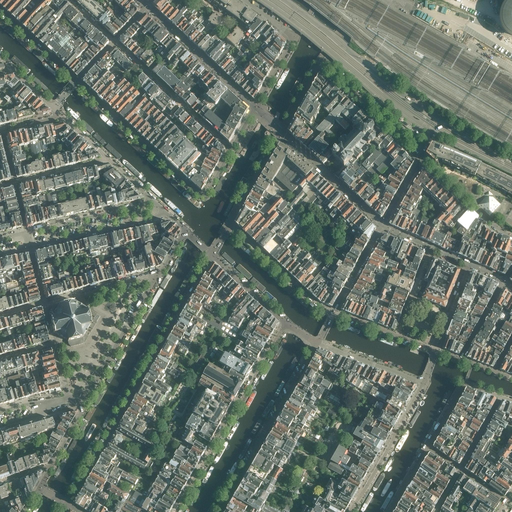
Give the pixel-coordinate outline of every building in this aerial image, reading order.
[(8,11),(17,0),(10,0),(3,7),(8,11)] [(12,15),(23,3),(19,0),(17,0),(8,11),(12,15)] [(16,19),(29,4),(33,0),(25,0),(23,3),(12,15),(16,19)] [(37,16),(43,11),(45,12),(54,3),(51,1),(50,0),(46,0),(23,25),(28,30),(39,18),(37,16)] [(36,37),(56,15),(51,10),(55,6),(60,0),(55,0),(56,0),(54,3),(45,12),(39,18),(28,30),(32,33),(36,37)] [(34,9),(39,3),(36,0),(33,0),(29,4),(34,9)] [(60,11),(67,4),(63,0),(60,0),(55,6),(60,11)] [(107,13),(93,0),(83,0),(79,4),(80,5),(81,5),(82,6),(82,7),(84,9),(84,8),(86,10),(85,10),(87,12),(88,12),(89,13),(91,15),(93,16),(92,17),(94,19),(95,18),(96,20),(98,22),(99,22),(106,15),(107,13)] [(124,8),(131,1),(130,0),(114,0),(112,3),(121,12),(125,8),(124,8)] [(168,5),(172,0),(157,0),(153,5),(161,12),(168,5)] [(209,6),(203,2),(201,0),(197,0),(201,4),(207,8),(210,8),(209,6)] [(219,9),(225,0),(206,0),(211,3),(212,0),(213,0),(217,2),(214,5),(219,9)] [(231,18),(239,6),(240,5),(233,0),(225,0),(219,9),(220,12),(223,12),(225,9),(229,12),(227,14),(227,15),(228,18),(231,18)] [(140,10),(139,8),(131,1),(124,8),(125,8),(121,12),(120,13),(121,14),(124,16),(127,14),(127,13),(132,18),(140,10)] [(29,14),(34,9),(29,4),(16,19),(21,23),(29,14)] [(64,16),(71,8),(71,7),(67,4),(60,11),(56,15),(36,37),(40,41),(55,25),(61,18),(64,16)] [(241,31),(252,13),(249,11),(249,10),(248,10),(247,9),(245,8),(245,7),(241,4),(240,5),(239,6),(231,18),(236,21),(237,19),(239,20),(240,19),(241,20),(242,21),(240,23),(240,27),(238,29),(241,31)] [(168,19),(175,11),(168,5),(161,12),(164,16),(168,19)] [(172,23),(181,13),(179,11),(182,8),(179,6),(176,10),(175,11),(168,19),(172,23)] [(117,16),(108,7),(106,9),(109,12),(109,13),(110,12),(112,14),(112,15),(115,18),(117,16)] [(72,23),(80,15),(71,8),(64,16),(72,23)] [(180,31),(187,23),(189,21),(193,16),(198,11),(194,8),(185,17),(176,27),(180,31)] [(176,27),(185,17),(183,14),(184,13),(184,14),(187,11),(185,9),(181,13),(172,23),(176,27)] [(115,18),(112,15),(112,14),(110,12),(109,13),(109,12),(107,13),(106,15),(108,18),(109,18),(111,19),(112,21),(113,20),(115,18)] [(250,39),(265,23),(264,23),(265,23),(261,19),(257,23),(256,22),(259,18),(257,16),(257,17),(252,13),(241,31),(250,39)] [(129,21),(124,16),(121,14),(120,15),(122,17),(121,18),(127,24),(129,21)] [(140,29),(150,19),(145,14),(135,25),(140,29)] [(221,24),(224,22),(216,14),(214,16),(213,15),(209,19),(210,20),(208,22),(210,23),(205,29),(207,31),(210,28),(213,31),(216,28),(217,29),(219,27),(220,27),(222,25),(221,24)] [(79,29),(86,22),(80,15),(72,23),(70,26),(77,32),(79,29)] [(102,25),(108,18),(106,15),(99,22),(102,25)] [(189,38),(201,25),(203,22),(206,19),(202,15),(199,18),(199,19),(198,20),(184,34),(185,34),(187,37),(189,38)] [(184,34),(198,20),(193,16),(189,21),(191,23),(189,25),(187,23),(180,31),(184,34)] [(127,24),(121,18),(119,17),(117,20),(124,26),(127,24)] [(0,23),(6,30),(9,27),(0,18),(0,23)] [(105,28),(111,22),(109,21),(111,19),(109,18),(108,18),(102,25),(105,28)] [(124,26),(117,20),(115,18),(113,20),(112,22),(121,30),(124,26)] [(147,30),(154,22),(150,19),(140,29),(137,32),(134,35),(137,37),(145,28),(147,30)] [(65,65),(85,44),(86,42),(85,40),(78,34),(78,33),(77,32),(70,26),(66,22),(59,29),(44,45),(48,49),(56,56),(61,60),(61,61),(65,65)] [(86,35),(93,28),(86,22),(79,29),(86,35)] [(121,30),(112,22),(110,24),(112,27),(118,33),(121,30)] [(146,38),(148,36),(150,34),(158,26),(154,22),(147,30),(143,34),(145,35),(144,36),(146,38)] [(249,49),(250,47),(261,35),(267,41),(256,53),(259,55),(262,52),(266,48),(269,45),(272,42),(273,40),(275,38),(278,35),(265,23),(250,39),(239,50),(241,52),(243,55),(249,49)] [(118,33),(112,27),(110,24),(106,28),(115,37),(118,33)] [(44,45),(59,29),(55,25),(40,41),(44,45)] [(192,42),(193,42),(205,29),(201,25),(189,38),(189,39),(192,42)] [(148,44),(154,38),(162,30),(158,26),(150,34),(153,36),(151,38),(148,36),(146,38),(144,40),(148,44)] [(6,31),(14,38),(17,35),(9,28),(6,31)] [(86,42),(87,41),(97,31),(96,31),(93,28),(86,35),(87,37),(85,39),(86,40),(85,40),(86,42)] [(241,31),(238,29),(237,28),(234,31),(235,32),(231,36),(230,35),(227,39),(230,42),(232,44),(235,47),(238,49),(239,50),(250,39),(241,31)] [(198,48),(198,47),(211,34),(207,31),(205,29),(193,42),(198,48)] [(162,49),(172,39),(169,36),(168,37),(167,36),(168,35),(162,30),(154,38),(155,39),(153,42),(158,46),(160,43),(161,44),(159,46),(162,49)] [(93,43),(101,35),(97,31),(87,41),(89,43),(91,41),(93,43)] [(209,58),(222,44),(219,41),(217,44),(214,41),(212,44),(211,43),(209,41),(216,34),(213,31),(211,34),(198,47),(202,51),(207,55),(209,58)] [(100,44),(105,39),(101,35),(93,43),(91,45),(93,47),(95,49),(100,44)] [(286,43),(281,38),(278,35),(275,38),(284,47),(286,43)] [(129,41),(124,37),(124,36),(124,37),(123,37),(123,38),(122,38),(119,41),(124,46),(129,41)] [(17,40),(30,52),(30,53),(31,53),(32,53),(32,52),(33,52),(33,51),(33,50),(32,50),(20,38),(20,37),(19,37),(18,37),(18,38),(17,38),(17,39),(17,40)] [(284,47),(275,38),(273,40),(276,42),(274,44),(282,51),(284,47)] [(104,48),(109,43),(105,39),(100,44),(104,48)] [(161,55),(175,41),(172,39),(162,49),(159,46),(153,52),(143,63),(146,66),(154,58),(152,56),(153,55),(153,56),(155,54),(159,58),(161,55)] [(127,49),(133,42),(130,40),(129,41),(124,46),(127,49)] [(166,59),(170,54),(168,52),(170,50),(172,52),(179,45),(175,41),(161,55),(166,59)] [(132,53),(138,47),(136,45),(137,43),(135,42),(128,49),(132,53)] [(228,49),(230,47),(232,44),(230,42),(225,47),(222,44),(209,58),(215,63),(228,49)] [(282,51),(274,44),(272,42),(269,45),(280,55),(282,51)] [(87,50),(88,48),(89,47),(85,44),(65,65),(69,68),(83,54),(84,53),(85,51),(87,50)] [(99,53),(104,48),(100,44),(95,49),(99,53)] [(0,49),(9,58),(12,56),(2,46),(1,46),(0,45),(0,49)] [(175,56),(182,48),(179,45),(172,52),(170,54),(166,59),(169,62),(172,59),(175,56)] [(280,55),(269,45),(266,48),(268,50),(277,59),(280,55)] [(99,53),(95,49),(93,47),(92,48),(90,47),(89,47),(88,48),(90,50),(97,56),(99,53)] [(113,58),(119,52),(114,47),(108,53),(113,58)] [(136,57),(141,51),(138,48),(133,54),(136,57)] [(177,58),(185,51),(182,48),(175,56),(172,59),(173,60),(174,59),(175,61),(177,58)] [(140,60),(145,54),(143,52),(145,50),(143,49),(141,51),(136,57),(140,60)] [(218,66),(226,57),(228,55),(226,54),(229,51),(228,49),(215,63),(218,66)] [(224,71),(231,63),(234,60),(241,52),(239,50),(238,49),(235,53),(236,55),(233,59),(231,60),(230,61),(228,60),(231,57),(230,56),(227,59),(226,57),(218,66),(221,68),(224,71)] [(272,69),(258,56),(257,57),(249,49),(243,55),(244,55),(241,58),(244,60),(246,57),(252,63),(251,65),(266,79),(272,69)] [(97,56),(90,50),(89,51),(87,50),(85,51),(94,59),(97,56)] [(277,59),(268,50),(264,55),(275,64),(277,59)] [(35,51),(32,54),(41,63),(44,60),(35,51)] [(94,59),(85,51),(84,53),(86,54),(85,56),(86,57),(88,59),(91,62),(94,59)] [(143,63),(153,52),(151,51),(150,52),(150,53),(148,52),(148,53),(147,52),(145,54),(140,60),(143,63)] [(180,61),(188,53),(185,51),(177,58),(175,61),(169,67),(172,70),(180,61)] [(135,67),(126,58),(124,57),(119,52),(113,58),(110,60),(114,64),(116,62),(119,65),(121,67),(128,73),(135,67)] [(226,73),(237,62),(241,58),(244,55),(243,55),(241,52),(234,60),(235,61),(232,64),(231,63),(224,71),(226,73)] [(275,64),(264,55),(262,52),(259,55),(259,56),(258,56),(272,69),(275,64)] [(197,62),(194,59),(191,56),(188,53),(180,61),(189,70),(197,62)] [(82,64),(80,63),(86,57),(85,56),(83,54),(69,68),(75,74),(83,65),(82,64)] [(26,74),(29,70),(14,56),(11,60),(26,74)] [(114,64),(110,60),(106,56),(102,60),(111,68),(114,64)] [(149,69),(155,62),(157,60),(154,58),(146,66),(149,69)] [(111,68),(102,60),(97,66),(103,72),(105,70),(107,72),(111,68)] [(42,63),(42,64),(43,64),(43,65),(44,67),(46,68),(62,84),(65,81),(49,65),(47,64),(45,63),(45,62),(43,62),(42,62),(42,63)] [(163,69),(159,66),(155,62),(149,69),(153,72),(157,76),(163,69)] [(192,73),(200,65),(197,62),(189,70),(181,79),(184,81),(192,73)] [(229,76),(239,66),(236,64),(237,63),(237,62),(226,73),(229,76)] [(86,68),(83,65),(75,74),(78,76),(82,72),(83,72),(86,68)] [(198,72),(202,67),(200,65),(192,73),(197,78),(200,75),(198,72)] [(266,79),(251,65),(242,73),(246,76),(247,78),(251,74),(263,85),(266,79)] [(103,72),(97,66),(94,69),(98,73),(100,75),(102,73),(104,75),(105,74),(103,72)] [(232,79),(241,68),(239,66),(229,76),(232,79)] [(178,81),(164,68),(163,69),(157,76),(174,92),(184,81),(181,79),(178,81)] [(235,82),(242,74),(241,72),(243,70),(241,68),(232,79),(235,82)] [(276,84),(276,86),(275,87),(275,89),(276,90),(277,90),(278,89),(280,88),(281,87),(289,71),(289,70),(289,69),(289,68),(288,68),(287,68),(286,68),(285,69),(276,84)] [(93,78),(98,73),(94,69),(89,74),(93,78)] [(112,108),(131,87),(123,80),(122,81),(117,77),(115,79),(107,72),(105,74),(104,75),(102,77),(91,89),(100,96),(113,82),(117,86),(104,100),(112,108)] [(91,89),(102,77),(98,73),(93,78),(87,85),(91,89)] [(190,90),(198,83),(198,80),(197,78),(192,73),(184,81),(174,92),(182,99),(190,90)] [(205,84),(212,76),(208,73),(203,78),(201,80),(205,84)] [(238,85),(244,79),(246,76),(242,73),(242,74),(235,82),(238,85)] [(87,85),(93,78),(89,74),(83,81),(87,85)] [(263,85),(251,74),(247,78),(249,79),(250,81),(253,84),(255,85),(253,87),(256,90),(258,92),(263,85)] [(327,81),(324,78),(320,74),(317,79),(323,85),(327,81)] [(3,91),(14,79),(10,75),(0,77),(0,93),(2,93),(3,91)] [(143,87),(149,80),(143,75),(138,80),(137,81),(141,85),(143,87)] [(208,89),(216,80),(212,76),(205,84),(203,85),(208,89)] [(299,78),(298,79),(290,94),(294,96),(302,81),(303,80),(303,78),(303,76),(302,76),(301,76),(300,77),(299,78)] [(34,78),(33,79),(34,80),(35,81),(36,83),(48,94),(51,91),(39,80),(37,79),(36,78),(35,78),(34,78)] [(241,87),(249,79),(247,78),(245,80),(244,79),(238,85),(241,87)] [(7,103),(22,86),(14,79),(3,91),(2,93),(0,93),(0,111),(1,111),(9,109),(10,109),(12,107),(7,103)] [(244,90),(250,84),(248,83),(250,81),(249,79),(241,87),(244,90)] [(323,85),(317,79),(315,84),(322,90),(325,87),(323,85)] [(125,120),(142,101),(144,98),(145,98),(148,94),(148,95),(156,86),(149,80),(143,87),(139,90),(142,93),(140,95),(138,97),(141,100),(139,102),(137,102),(132,107),(131,105),(120,116),(125,120)] [(210,112),(229,92),(216,80),(208,89),(201,97),(205,101),(209,105),(206,108),(209,110),(210,112)] [(104,100),(117,86),(113,82),(100,96),(104,100)] [(247,93),(253,87),(255,85),(253,84),(251,86),(250,84),(244,90),(247,93)] [(322,90),(315,84),(312,88),(319,94),(322,91),(322,90)] [(327,98),(335,89),(331,85),(327,89),(321,97),(322,99),(325,96),(327,98)] [(17,109),(20,105),(23,102),(31,94),(22,86),(7,103),(12,107),(10,109),(9,109),(9,111),(14,110),(14,109),(17,109)] [(150,101),(160,90),(156,86),(148,95),(148,94),(145,98),(149,102),(150,101)] [(131,105),(138,97),(140,95),(131,87),(112,108),(120,116),(131,105)] [(251,96),(256,90),(253,87),(247,93),(250,96),(251,96)] [(321,97),(319,94),(312,88),(310,91),(316,97),(317,96),(319,98),(318,99),(319,100),(321,97)] [(324,110),(340,93),(335,89),(327,98),(320,106),(321,107),(324,110)] [(155,105),(165,94),(160,90),(150,101),(155,105)] [(191,108),(196,102),(199,99),(190,90),(182,99),(191,108)] [(316,97),(310,91),(308,95),(316,103),(319,100),(318,99),(316,97)] [(229,143),(245,115),(248,110),(229,92),(210,112),(208,114),(203,119),(229,143)] [(325,132),(327,134),(333,138),(336,135),(330,129),(335,124),(334,123),(333,123),(345,110),(346,111),(342,115),(354,125),(352,127),(353,127),(355,125),(357,123),(360,123),(362,125),(366,121),(367,120),(368,120),(368,119),(369,119),(369,118),(368,118),(367,118),(366,118),(361,113),(356,109),(356,108),(352,105),(353,105),(352,104),(348,108),(347,108),(351,104),(351,103),(340,93),(324,110),(328,113),(331,115),(319,128),(316,130),(322,135),(325,132)] [(25,109),(35,98),(31,94),(23,102),(26,104),(23,107),(20,105),(17,109),(14,109),(14,110),(14,111),(15,113),(21,111),(23,109),(25,109)] [(163,112),(173,102),(165,94),(155,105),(163,112)] [(311,126),(316,131),(316,130),(319,128),(314,123),(319,114),(318,113),(321,107),(320,106),(316,103),(308,95),(297,115),(306,122),(309,124),(311,126)] [(81,96),(80,97),(81,98),(81,99),(82,100),(83,101),(95,113),(98,110),(86,98),(84,97),(83,96),(81,96)] [(129,124),(148,103),(149,103),(144,98),(142,101),(125,120),(129,124)] [(32,110),(39,102),(36,99),(28,108),(29,110),(31,108),(32,110)] [(205,109),(202,107),(204,105),(206,108),(209,105),(205,101),(202,104),(195,111),(199,115),(205,109)] [(38,110),(43,106),(39,102),(32,110),(34,111),(31,114),(33,117),(34,115),(38,110)] [(171,112),(177,106),(173,102),(163,112),(166,115),(170,112),(171,112)] [(195,111),(202,104),(200,102),(199,103),(200,103),(198,105),(196,102),(191,108),(195,111)] [(137,131),(157,111),(148,103),(129,124),(137,131)] [(174,117),(181,110),(178,107),(171,114),(170,114),(168,115),(172,119),(174,117)] [(66,109),(66,110),(66,111),(67,112),(68,113),(80,125),(83,121),(71,110),(69,109),(68,109),(68,108),(66,108),(66,109)] [(208,114),(207,112),(209,110),(206,108),(205,109),(199,115),(203,119),(208,114)] [(189,117),(181,110),(174,117),(182,125),(189,117)] [(33,117),(31,114),(30,112),(29,111),(18,114),(18,112),(15,113),(17,121),(20,120),(24,119),(33,117)] [(146,139),(165,118),(157,111),(137,131),(146,139)] [(100,116),(110,126),(113,123),(103,114),(100,116)] [(306,122),(297,115),(296,114),(295,116),(296,116),(295,119),(304,125),(306,122)] [(185,128),(192,120),(189,117),(182,125),(180,128),(182,131),(185,128)] [(154,147),(173,126),(165,118),(146,139),(154,147)] [(349,126),(339,118),(336,122),(345,130),(349,126)] [(298,141),(307,130),(303,128),(304,125),(295,119),(288,131),(292,135),(298,141)] [(206,133),(202,129),(192,120),(185,128),(191,133),(190,134),(194,137),(198,141),(198,142),(200,139),(206,133)] [(371,145),(374,143),(380,136),(377,133),(377,132),(377,131),(377,130),(376,129),(375,129),(374,128),(374,125),(373,125),(372,124),(372,123),(370,123),(369,123),(369,124),(368,122),(367,121),(367,120),(367,121),(366,121),(362,125),(360,123),(357,123),(355,125),(353,127),(353,128),(354,128),(353,129),(353,131),(354,131),(346,139),(347,138),(346,137),(344,137),(339,142),(341,144),(340,145),(341,145),(332,155),(336,159),(335,159),(341,164),(345,167),(354,158),(355,157),(357,160),(360,157),(361,155),(362,154),(362,153),(363,152),(364,153),(371,145)] [(84,122),(81,126),(91,135),(94,132),(84,122)] [(63,130),(63,128),(64,128),(65,128),(66,127),(63,123),(53,126),(54,130),(58,129),(60,134),(63,130)] [(158,151),(178,130),(180,128),(175,124),(173,126),(154,147),(158,151)] [(112,129),(124,140),(128,137),(116,125),(112,129)] [(55,138),(52,126),(42,128),(46,145),(54,143),(54,138),(55,138)] [(303,145),(316,131),(311,126),(309,128),(307,130),(298,141),(300,143),(303,145)] [(61,142),(63,139),(61,137),(62,135),(65,137),(71,131),(70,130),(66,127),(65,128),(63,130),(60,134),(58,129),(54,130),(57,137),(56,139),(57,146),(61,142)] [(46,145),(42,128),(37,129),(40,139),(40,140),(44,156),(49,155),(46,145)] [(167,159),(184,140),(186,138),(178,130),(158,151),(167,159)] [(308,150),(319,138),(322,135),(316,130),(316,131),(303,145),(308,150)] [(44,157),(44,156),(40,140),(37,141),(35,141),(32,131),(27,132),(30,143),(29,143),(33,159),(44,157)] [(66,144),(75,135),(71,131),(65,137),(63,139),(61,142),(63,143),(64,142),(66,144)] [(29,144),(26,132),(21,133),(24,146),(29,144)] [(329,148),(322,141),(326,136),(327,134),(325,132),(322,135),(319,138),(308,150),(318,159),(328,149),(329,148)] [(24,146),(21,133),(15,134),(17,140),(18,147),(24,146)] [(206,145),(212,138),(206,133),(200,139),(206,145)] [(379,148),(388,138),(383,133),(380,136),(374,143),(379,148)] [(72,147),(79,139),(76,136),(77,135),(76,134),(75,135),(66,144),(65,146),(69,149),(70,147),(69,146),(70,144),(72,147)] [(12,141),(11,135),(7,136),(7,137),(9,145),(17,143),(16,140),(12,141)] [(179,170),(196,152),(192,148),(198,141),(194,137),(188,144),(184,140),(167,159),(179,171),(179,170)] [(206,151),(210,147),(215,141),(212,138),(206,145),(202,149),(200,148),(196,152),(201,155),(198,160),(197,160),(193,164),(198,167),(201,168),(212,174),(215,169),(220,159),(206,151)] [(377,170),(388,158),(398,148),(393,143),(388,138),(379,148),(367,160),(365,162),(362,165),(363,166),(368,170),(373,175),(378,180),(380,177),(382,175),(377,170)] [(73,155),(74,153),(77,150),(84,143),(79,139),(72,147),(71,149),(73,151),(71,153),(73,155)] [(127,143),(140,156),(142,157),(143,157),(144,157),(144,156),(144,155),(144,154),(143,153),(130,140),(129,140),(128,140),(127,141),(127,142),(127,143)] [(213,149),(218,143),(215,141),(210,147),(213,149)] [(323,164),(332,155),(341,145),(340,145),(335,141),(332,144),(335,147),(331,151),(328,149),(318,159),(323,164)] [(79,156),(82,153),(88,146),(84,143),(77,150),(79,152),(77,154),(79,156)] [(225,150),(218,143),(213,149),(223,154),(225,150)] [(105,147),(118,160),(122,157),(108,144),(105,147)] [(299,186),(313,170),(312,170),(310,168),(311,168),(293,152),(291,154),(288,152),(290,150),(289,150),(286,149),(280,145),(268,166),(267,166),(266,169),(264,173),(263,173),(262,176),(256,187),(274,197),(277,194),(279,196),(281,194),(279,192),(281,190),(272,182),(274,177),(292,193),(299,185),(299,186)] [(453,153),(448,151),(432,145),(426,155),(435,163),(436,163),(437,160),(443,162),(450,164),(456,167),(461,169),(464,170),(469,173),(476,175),(482,179),(489,181),(494,171),(487,168),(481,165),(476,163),(471,160),(466,158),(460,156),(453,153)] [(83,155),(92,150),(88,146),(82,153),(83,155)] [(213,149),(210,147),(206,151),(220,159),(223,154),(213,149)] [(401,166),(404,163),(405,162),(409,158),(403,153),(398,148),(388,158),(377,170),(382,175),(386,171),(391,176),(392,175),(395,172),(397,170),(399,168),(401,166)] [(183,174),(193,164),(197,160),(201,155),(196,152),(179,170),(183,174)] [(75,164),(73,156),(70,156),(69,154),(67,153),(66,153),(67,155),(69,165),(75,164)] [(100,158),(99,157),(96,154),(83,157),(83,155),(82,153),(79,156),(80,162),(100,158)] [(54,169),(52,157),(51,155),(46,156),(49,170),(54,169)] [(60,167),(57,155),(52,157),(54,169),(60,167)] [(25,165),(24,159),(26,158),(26,156),(21,157),(21,156),(20,157),(12,158),(13,164),(19,162),(20,166),(22,166),(25,165)] [(49,170),(46,156),(43,157),(44,159),(41,160),(41,162),(43,171),(49,170)] [(147,159),(154,167),(155,167),(156,168),(157,168),(158,168),(158,167),(158,166),(157,165),(157,164),(149,157),(147,159)] [(233,158),(232,159),(225,171),(229,174),(236,162),(237,160),(237,159),(237,158),(236,158),(236,157),(235,157),(234,157),(233,158)] [(414,163),(412,161),(411,159),(409,157),(409,158),(405,162),(412,166),(414,163)] [(350,169),(355,163),(357,160),(354,158),(345,167),(344,168),(344,167),(335,176),(339,179),(349,168),(350,169)] [(144,177),(126,161),(126,160),(125,160),(124,160),(123,160),(122,160),(122,161),(122,162),(122,163),(123,163),(141,180),(141,181),(142,181),(143,182),(144,182),(145,181),(145,180),(145,179),(145,178),(144,178),(144,177)] [(43,171),(41,162),(38,163),(37,161),(35,162),(35,163),(29,165),(31,174),(43,171)] [(257,164),(253,162),(248,171),(252,173),(257,164)] [(359,180),(366,172),(368,170),(363,166),(360,169),(355,163),(350,169),(349,168),(339,179),(350,189),(359,180)] [(103,170),(110,167),(107,164),(96,167),(97,173),(98,173),(103,170)] [(188,178),(194,171),(191,169),(193,167),(195,169),(198,167),(193,164),(183,174),(187,178),(188,178)] [(7,165),(2,167),(1,167),(2,170),(4,181),(9,180),(10,178),(7,165)] [(99,178),(102,176),(113,169),(110,167),(103,170),(98,173),(99,178)] [(192,182),(197,175),(199,172),(201,168),(198,167),(195,169),(194,171),(188,178),(192,182)] [(212,174),(201,168),(199,172),(201,174),(208,180),(212,174)] [(408,173),(399,168),(397,170),(400,172),(399,174),(405,177),(408,173)] [(124,180),(123,179),(121,178),(120,176),(119,176),(118,174),(117,174),(116,173),(115,172),(114,171),(113,169),(102,176),(116,189),(118,187),(117,187),(124,180)] [(158,171),(170,182),(172,180),(161,169),(160,169),(159,169),(158,169),(158,170),(158,171)] [(425,193),(436,182),(422,169),(410,190),(420,195),(423,190),(425,193)] [(89,184),(88,183),(85,170),(80,171),(82,182),(83,186),(87,185),(89,184)] [(304,190),(318,174),(313,171),(313,170),(299,186),(304,190)] [(501,188),(507,178),(500,175),(494,171),(489,181),(489,182),(489,181),(495,185),(501,188)] [(405,177),(399,174),(395,172),(392,175),(395,176),(394,178),(402,182),(405,177)] [(250,176),(246,173),(237,188),(241,191),(250,176)] [(202,192),(208,180),(201,174),(200,176),(198,176),(197,175),(192,182),(202,192)] [(317,198),(329,185),(318,174),(304,190),(302,191),(308,196),(300,204),(302,207),(306,203),(310,206),(317,198)] [(66,186),(63,176),(58,177),(60,187),(61,191),(67,189),(66,186)] [(227,178),(223,176),(214,193),(218,196),(227,178)] [(402,182),(394,178),(391,176),(390,179),(387,177),(384,181),(380,177),(378,180),(383,185),(387,180),(399,187),(402,182)] [(60,187),(58,177),(52,178),(55,188),(55,189),(60,187)] [(360,199),(374,184),(376,182),(371,177),(365,183),(355,194),(360,199)] [(55,188),(52,178),(49,179),(48,180),(47,180),(46,180),(43,180),(45,190),(55,188)] [(507,178),(501,188),(507,192),(511,194),(511,180),(511,181),(507,178)] [(119,192),(123,187),(124,186),(127,183),(124,180),(117,187),(118,187),(119,189),(117,191),(114,191),(115,195),(118,195),(117,191),(119,192)] [(355,194),(365,183),(362,180),(361,182),(359,180),(350,189),(355,194)] [(399,187),(387,180),(383,185),(387,187),(388,184),(391,186),(389,188),(397,192),(399,187)] [(145,184),(146,184),(158,196),(159,196),(160,197),(161,197),(162,197),(162,196),(162,195),(162,194),(161,194),(161,193),(149,182),(148,181),(147,181),(146,181),(146,182),(145,183),(145,184)] [(175,181),(172,184),(181,193),(184,189),(175,181)] [(435,202),(445,191),(436,182),(425,193),(429,196),(430,195),(433,197),(431,199),(435,202)] [(365,203),(375,193),(373,192),(378,187),(374,184),(360,199),(365,203)] [(93,199),(92,193),(89,194),(87,185),(83,186),(86,197),(86,198),(86,199),(89,211),(94,210),(92,200),(93,199)] [(320,201),(332,188),(329,185),(317,198),(320,201)] [(389,188),(387,187),(383,185),(380,187),(383,190),(385,188),(387,189),(385,192),(386,192),(394,197),(397,192),(389,188)] [(129,202),(126,191),(123,187),(119,192),(121,192),(121,194),(123,203),(129,202)] [(274,197),(256,187),(253,192),(270,201),(272,199),(274,197)] [(382,197),(384,195),(386,192),(385,192),(383,190),(380,187),(375,193),(365,203),(371,208),(379,199),(382,197)] [(15,198),(12,188),(3,190),(5,200),(15,198)] [(143,198),(140,194),(133,188),(126,191),(129,202),(133,201),(143,198)] [(327,200),(335,191),(332,188),(320,201),(318,203),(321,206),(323,204),(325,203),(323,201),(326,199),(327,200)] [(106,207),(104,195),(101,196),(99,189),(96,189),(97,192),(98,198),(101,208),(106,207)] [(420,202),(423,197),(420,195),(410,190),(403,203),(414,209),(416,210),(415,210),(416,210),(419,205),(417,204),(419,201),(420,202)] [(56,192),(51,193),(50,193),(56,219),(63,217),(59,204),(58,199),(63,198),(61,191),(56,192)] [(183,195),(196,207),(197,208),(198,208),(199,208),(200,208),(201,208),(201,207),(201,206),(201,205),(200,204),(200,203),(199,203),(187,192),(186,192),(186,191),(185,191),(184,192),(183,192),(183,193),(183,194),(183,195)] [(331,202),(338,194),(335,191),(327,200),(325,203),(323,204),(325,205),(329,201),(330,203),(331,202)] [(445,211),(455,200),(445,191),(435,202),(439,205),(440,204),(442,206),(441,208),(445,211)] [(111,196),(111,193),(110,192),(103,193),(104,195),(106,207),(114,205),(111,196)] [(270,201),(253,192),(250,197),(266,206),(268,204),(270,201)] [(260,246),(293,210),(292,208),(304,195),(301,192),(288,206),(284,202),(283,203),(269,219),(266,222),(252,238),(260,246)] [(391,202),(394,197),(386,192),(384,195),(386,196),(384,198),(391,202)] [(50,193),(43,195),(49,221),(50,221),(51,220),(52,220),(54,219),(55,219),(56,219),(50,193)] [(327,213),(327,212),(342,197),(338,194),(331,202),(332,204),(325,211),(327,213)] [(43,195),(38,196),(37,197),(38,201),(39,201),(40,201),(41,205),(42,209),(40,210),(39,205),(37,206),(41,223),(49,221),(43,195)] [(233,197),(232,199),(222,215),(226,217),(236,201),(237,199),(237,197),(237,196),(237,195),(236,195),(235,195),(234,196),(233,197)] [(266,206),(250,197),(249,196),(248,198),(249,198),(247,203),(255,207),(257,208),(261,211),(266,206)] [(330,216),(345,200),(342,197),(327,212),(329,214),(327,215),(326,214),(322,218),(325,221),(330,216)] [(391,202),(384,198),(382,197),(379,199),(382,202),(383,203),(389,206),(391,202)] [(490,216),(500,204),(493,197),(485,197),(478,205),(490,216)] [(17,205),(15,198),(5,200),(6,203),(6,202),(7,207),(17,205)] [(89,211),(86,199),(86,198),(73,201),(76,214),(89,211)] [(269,219),(283,203),(279,199),(272,207),(265,215),(269,219)] [(374,212),(382,202),(379,199),(371,208),(374,212)] [(343,215),(351,206),(348,203),(345,200),(330,216),(333,219),(337,215),(335,213),(338,210),(343,215)] [(440,224),(459,204),(455,200),(445,211),(447,213),(444,216),(442,214),(436,221),(439,224),(440,224)] [(41,205),(40,201),(39,201),(39,204),(38,204),(37,201),(35,202),(23,205),(24,209),(29,208),(33,207),(37,206),(39,205),(41,205)] [(76,214),(73,201),(59,204),(63,217),(76,214)] [(378,215),(383,207),(381,206),(383,203),(382,202),(374,212),(378,215)] [(261,211),(257,208),(255,212),(253,211),(255,207),(247,203),(244,208),(252,213),(257,216),(260,212),(264,216),(265,215),(272,207),(268,204),(266,206),(261,211)] [(414,209),(403,203),(400,208),(404,210),(408,212),(413,215),(415,210),(416,210),(414,209)] [(447,226),(463,208),(459,204),(440,224),(444,226),(446,225),(447,226)] [(12,229),(10,221),(7,222),(6,218),(5,218),(1,205),(0,205),(0,223),(0,225),(0,232),(2,232),(6,231),(9,230),(8,230),(12,229)] [(18,212),(17,208),(17,205),(7,207),(9,218),(19,215),(18,212)] [(41,223),(37,206),(33,207),(34,212),(35,212),(36,216),(34,217),(33,214),(33,213),(30,214),(30,215),(33,225),(37,224),(41,223)] [(343,222),(355,210),(351,206),(343,215),(335,223),(337,226),(342,221),(343,222)] [(382,217),(387,210),(383,207),(378,215),(381,218),(382,217)] [(239,227),(252,213),(244,208),(235,223),(239,227)] [(400,217),(404,210),(400,208),(396,215),(400,217)] [(463,208),(447,226),(446,227),(449,229),(457,233),(472,216),(470,214),(468,212),(463,208)] [(282,230),(297,213),(293,210),(260,246),(264,250),(277,236),(276,235),(276,234),(276,233),(276,232),(277,232),(277,231),(278,231),(278,230),(279,230),(280,230),(281,230),(282,230)] [(348,223),(358,212),(355,210),(343,222),(345,223),(346,222),(348,223)] [(400,229),(405,219),(402,218),(405,213),(407,214),(408,212),(404,210),(400,217),(401,217),(395,227),(400,229)] [(410,233),(418,215),(420,212),(416,210),(415,210),(413,215),(416,216),(415,218),(414,218),(412,223),(409,221),(405,231),(410,233)] [(247,234),(262,218),(264,216),(260,212),(257,216),(252,221),(253,222),(251,224),(250,223),(243,230),(247,234)] [(350,226),(361,215),(358,212),(348,223),(346,225),(347,225),(348,225),(350,226)] [(405,231),(409,221),(407,220),(409,217),(411,218),(413,215),(408,212),(407,214),(405,219),(400,229),(405,231)] [(251,224),(253,222),(252,221),(257,216),(252,213),(239,227),(243,230),(250,223),(251,224)] [(285,243),(287,241),(302,224),(296,218),(299,215),(297,213),(282,230),(277,236),(279,237),(280,239),(275,244),(267,253),(269,254),(281,240),(285,243)] [(395,227),(401,217),(400,217),(396,215),(395,214),(390,222),(391,222),(391,224),(391,225),(395,227)] [(22,226),(19,216),(19,215),(9,218),(10,221),(12,229),(21,227),(22,226)] [(355,227),(364,217),(361,215),(350,226),(351,228),(354,225),(355,227)] [(415,236),(423,218),(424,218),(418,215),(410,233),(415,236)] [(464,237),(476,220),(472,216),(457,233),(463,237),(464,237)] [(361,237),(363,235),(372,225),(368,221),(364,217),(355,227),(349,233),(355,238),(358,240),(361,237)] [(252,238),(266,222),(262,218),(247,234),(252,238)] [(420,238),(427,224),(428,221),(423,218),(415,236),(420,238)] [(431,243),(439,224),(436,221),(435,220),(432,226),(426,241),(431,243)] [(471,241),(480,224),(476,220),(464,237),(469,240),(471,241)] [(166,232),(172,225),(168,221),(160,223),(161,230),(163,229),(166,232)] [(426,241),(432,226),(427,224),(420,238),(426,241)] [(441,248),(448,233),(449,229),(446,227),(444,226),(440,224),(439,224),(431,243),(441,248)] [(475,243),(483,227),(480,224),(471,241),(475,243)] [(170,234),(176,228),(172,225),(166,232),(160,237),(163,239),(167,234),(169,236),(170,234)] [(369,240),(376,228),(372,225),(363,235),(364,236),(369,240)] [(153,241),(149,226),(138,229),(142,244),(153,241)] [(482,240),(487,230),(483,226),(483,227),(475,243),(480,245),(482,240)] [(176,238),(179,231),(176,228),(170,234),(176,238)] [(142,247),(142,244),(138,229),(132,230),(135,241),(137,249),(138,248),(142,247)] [(135,241),(132,230),(126,231),(129,247),(132,246),(131,242),(135,241)] [(485,248),(487,245),(491,234),(487,230),(482,240),(485,242),(483,247),(485,248)] [(445,249),(448,243),(446,242),(448,237),(450,238),(452,234),(448,233),(441,248),(445,249)] [(118,244),(116,234),(110,235),(113,248),(119,247),(118,244)] [(490,251),(491,249),(496,237),(491,234),(487,245),(489,246),(487,250),(490,251)] [(113,250),(113,248),(110,235),(104,236),(107,248),(107,249),(111,248),(111,250),(113,250)] [(387,244),(390,237),(386,235),(384,236),(381,241),(387,244)] [(107,248),(104,236),(96,238),(99,250),(101,250),(102,255),(106,254),(104,249),(107,248)] [(267,253),(275,244),(274,243),(279,237),(277,236),(264,250),(267,252),(267,253)] [(364,249),(355,244),(349,240),(350,239),(346,236),(335,248),(338,251),(344,245),(344,246),(345,245),(353,249),(361,254),(364,249)] [(369,240),(364,236),(362,238),(361,237),(358,240),(367,244),(369,240)] [(452,252),(457,242),(458,237),(457,238),(454,236),(452,240),(450,239),(450,238),(448,237),(446,242),(448,243),(445,249),(452,252)] [(235,242),(250,257),(251,257),(252,257),(253,256),(253,255),(253,254),(253,253),(239,239),(238,239),(237,238),(236,238),(235,237),(234,237),(234,238),(234,239),(234,240),(234,241),(235,241),(235,242)] [(290,252),(294,248),(295,249),(303,240),(299,237),(292,245),(288,250),(286,252),(277,262),(280,265),(291,254),(290,252)] [(390,249),(395,239),(390,237),(387,244),(385,248),(383,252),(386,254),(388,254),(389,253),(389,252),(386,250),(388,248),(390,249)] [(466,247),(463,246),(465,243),(468,244),(469,240),(464,237),(463,237),(461,241),(462,241),(461,244),(460,243),(456,254),(462,257),(466,247)] [(495,255),(502,240),(496,237),(491,249),(493,251),(492,254),(494,255),(495,255)] [(99,250),(96,238),(87,240),(90,249),(90,252),(92,258),(100,256),(99,250)] [(367,244),(358,240),(355,238),(354,239),(357,241),(355,244),(364,249),(367,244)] [(502,253),(507,242),(504,240),(504,239),(502,238),(502,240),(495,255),(498,257),(500,258),(501,255),(502,253)] [(172,244),(165,240),(163,239),(161,241),(157,239),(156,240),(155,241),(169,249),(172,244)] [(394,254),(399,241),(395,239),(390,249),(389,252),(389,253),(393,255),(394,254)] [(272,257),(285,243),(281,240),(269,254),(272,257)] [(467,259),(475,243),(471,241),(469,240),(468,244),(466,247),(462,257),(467,259)] [(85,250),(82,241),(77,243),(80,255),(86,254),(85,253),(85,250)] [(169,249),(155,241),(153,242),(149,244),(153,247),(154,247),(155,244),(158,246),(157,249),(167,254),(169,249)] [(286,252),(283,249),(285,247),(288,250),(292,245),(287,241),(285,243),(272,257),(277,262),(286,252)] [(397,260),(404,244),(399,241),(394,254),(397,255),(395,259),(397,260)] [(456,254),(460,243),(457,242),(452,252),(456,254)] [(505,260),(507,256),(508,252),(510,248),(511,243),(507,242),(502,253),(505,254),(504,256),(501,255),(500,258),(502,259),(504,260),(505,260)] [(478,249),(480,245),(475,243),(467,259),(473,261),(478,249)] [(167,254),(157,249),(156,248),(154,251),(152,250),(153,247),(149,244),(148,245),(150,252),(151,252),(154,254),(164,259),(167,254)] [(402,262),(409,246),(404,244),(397,260),(402,262)] [(154,268),(150,252),(148,245),(143,246),(143,247),(149,269),(154,268)] [(63,255),(61,246),(56,247),(51,248),(54,260),(64,258),(63,255)] [(406,267),(408,262),(414,248),(409,246),(402,262),(401,265),(406,267)] [(143,247),(142,247),(138,248),(144,270),(149,269),(143,247)] [(174,273),(174,272),(187,250),(187,249),(187,248),(186,247),(185,247),(184,248),(183,248),(171,271),(171,272),(171,273),(172,273),(173,273),(174,273)] [(323,269),(319,266),(321,263),(319,261),(322,257),(320,256),(325,251),(321,247),(312,257),(307,253),(289,273),(305,288),(317,276),(315,274),(317,273),(318,274),(323,269)] [(478,264),(485,248),(483,247),(481,251),(478,249),(473,261),(478,264)] [(54,260),(51,248),(46,250),(49,262),(55,261),(54,260)] [(138,248),(137,249),(130,251),(136,273),(144,270),(138,248)] [(285,269),(293,261),(291,259),(293,257),(295,259),(302,251),(298,248),(281,266),(285,269)] [(413,264),(416,259),(419,250),(414,248),(408,262),(413,264)] [(483,266),(489,253),(490,251),(487,250),(485,248),(478,264),(483,266)] [(289,273),(307,253),(308,253),(304,249),(302,251),(295,259),(293,261),(285,269),(289,273)] [(361,254),(353,249),(351,252),(347,249),(346,251),(349,254),(359,259),(361,254)] [(49,262),(46,250),(40,251),(43,264),(49,262)] [(386,254),(383,252),(376,250),(373,255),(388,260),(389,257),(385,256),(386,254)] [(421,261),(424,253),(423,252),(419,250),(416,259),(421,261)] [(43,264),(40,251),(35,252),(35,254),(38,265),(43,264)] [(136,273),(130,251),(124,252),(126,258),(128,257),(130,261),(127,262),(127,263),(128,264),(130,274),(132,274),(136,273)] [(105,282),(102,272),(101,270),(100,265),(98,260),(101,259),(100,256),(92,258),(90,252),(85,253),(86,254),(88,263),(89,262),(90,266),(91,268),(93,268),(95,267),(97,271),(100,283),(105,282)] [(220,255),(229,263),(230,264),(231,265),(232,265),(233,265),(234,264),(234,263),(233,263),(233,262),(232,261),(222,252),(220,255)] [(359,259),(349,254),(348,256),(344,254),(344,255),(339,252),(337,254),(347,259),(356,264),(359,259)] [(488,268),(492,258),(494,255),(492,254),(489,253),(483,266),(488,268)] [(160,266),(164,259),(154,254),(153,255),(154,257),(153,258),(155,267),(160,266)] [(24,264),(22,255),(17,257),(18,264),(21,263),(22,268),(25,267),(24,264)] [(384,264),(385,262),(389,263),(388,266),(393,268),(396,270),(399,264),(388,260),(373,255),(371,260),(385,265),(385,264),(384,264)] [(492,269),(498,257),(495,255),(493,259),(492,258),(488,268),(492,269)] [(252,260),(264,271),(268,267),(256,256),(252,260)] [(20,272),(19,269),(18,264),(17,257),(11,258),(14,269),(17,269),(17,272),(19,272),(19,273),(20,272)] [(120,266),(119,261),(118,257),(114,258),(116,262),(117,266),(115,267),(118,278),(123,276),(120,268),(120,266)] [(496,271),(500,262),(502,259),(500,258),(498,257),(492,269),(496,271)] [(18,288),(17,283),(16,278),(15,274),(14,269),(11,258),(0,260),(0,261),(7,291),(7,292),(10,291),(18,288)] [(448,301),(450,295),(452,292),(453,288),(453,287),(454,286),(454,285),(455,285),(454,285),(457,278),(461,270),(460,270),(457,269),(456,268),(439,260),(438,260),(434,259),(434,258),(424,281),(429,283),(425,291),(425,292),(448,301)] [(353,269),(356,264),(347,259),(344,264),(353,269)] [(118,278),(115,267),(113,260),(111,260),(112,264),(109,265),(113,279),(118,278)] [(385,265),(371,260),(368,265),(379,269),(380,267),(386,269),(387,266),(385,265)] [(501,273),(504,264),(506,260),(505,260),(504,260),(503,263),(500,262),(496,271),(501,273)] [(56,266),(55,261),(49,262),(43,264),(38,265),(39,270),(56,266)] [(108,280),(106,271),(105,268),(104,264),(103,261),(102,261),(102,265),(100,265),(101,270),(103,269),(104,271),(102,272),(105,282),(108,280)] [(113,279),(109,265),(108,261),(106,261),(107,263),(104,264),(105,268),(108,268),(108,270),(106,271),(108,280),(113,279)] [(353,269),(344,264),(339,262),(336,266),(350,274),(353,269)] [(419,266),(413,264),(408,262),(406,267),(417,271),(419,266)] [(212,276),(218,267),(213,263),(209,269),(208,269),(206,272),(207,273),(212,276)] [(336,266),(334,265),(329,263),(326,266),(326,267),(348,279),(350,274),(336,266)] [(249,280),(253,276),(239,264),(236,268),(249,280)] [(505,275),(510,267),(504,264),(501,273),(505,275)] [(378,273),(379,269),(368,265),(365,270),(379,275),(379,274),(378,273)] [(406,267),(401,265),(400,265),(398,270),(401,272),(402,270),(406,271),(405,273),(415,277),(417,271),(406,267)] [(58,278),(57,273),(57,272),(56,266),(39,270),(42,282),(53,279),(58,278)] [(95,284),(91,268),(90,266),(88,267),(87,266),(86,266),(87,267),(84,268),(86,273),(87,275),(90,286),(95,284)] [(197,268),(193,266),(187,277),(187,278),(187,279),(188,279),(189,279),(190,279),(191,279),(197,268)] [(218,281),(225,274),(218,267),(212,276),(209,279),(213,281),(214,279),(212,277),(212,276),(218,281)] [(95,284),(100,283),(97,271),(94,272),(93,268),(91,268),(95,284)] [(347,280),(336,274),(335,275),(331,273),(332,271),(325,268),(322,272),(326,274),(329,276),(345,284),(347,280)] [(413,282),(415,277),(405,273),(401,272),(398,270),(396,270),(393,268),(392,271),(396,273),(397,272),(396,276),(400,277),(401,274),(404,275),(402,278),(413,282)] [(74,290),(71,280),(68,269),(62,270),(62,271),(68,292),(74,290)] [(34,278),(32,270),(20,273),(21,277),(16,278),(17,283),(34,278)] [(90,286),(87,275),(84,276),(83,270),(80,271),(81,275),(84,287),(90,286)] [(270,270),(269,270),(269,271),(269,272),(270,273),(271,274),(280,283),(282,280),(273,272),(272,271),(271,270),(270,270)] [(68,292),(62,271),(57,273),(58,278),(59,281),(62,281),(63,284),(60,285),(61,286),(63,294),(68,292)] [(373,279),(375,275),(364,271),(362,275),(373,279)] [(310,292),(317,285),(314,283),(319,278),(321,279),(322,278),(326,274),(322,272),(306,289),(310,292)] [(160,287),(164,289),(172,276),(167,273),(160,287)] [(472,287),(477,275),(472,273),(471,273),(470,278),(468,277),(467,280),(469,281),(467,285),(472,287)] [(222,285),(229,277),(225,274),(218,281),(217,283),(219,285),(220,283),(222,285)] [(367,284),(367,283),(371,284),(373,279),(362,275),(359,280),(356,285),(364,288),(365,288),(374,291),(375,288),(369,285),(367,284)] [(409,293),(413,282),(402,278),(400,277),(396,276),(395,275),(393,280),(390,279),(388,285),(392,287),(397,289),(409,293)] [(483,290),(487,280),(482,277),(477,275),(472,287),(477,289),(478,288),(483,290)] [(213,281),(209,279),(205,276),(202,281),(210,286),(212,284),(214,285),(212,287),(217,290),(221,286),(219,285),(217,283),(213,281)] [(345,284),(329,276),(328,279),(334,282),(332,284),(333,284),(342,289),(345,284)] [(231,292),(237,285),(229,277),(222,285),(221,286),(217,290),(219,292),(223,288),(225,290),(223,292),(227,295),(230,291),(231,292)] [(35,284),(34,278),(17,283),(18,288),(20,288),(22,287),(21,284),(25,283),(26,286),(35,284)] [(250,282),(261,291),(263,288),(253,278),(250,282)] [(320,287),(318,286),(321,283),(323,284),(326,280),(322,278),(321,279),(317,285),(310,292),(313,296),(320,287)] [(190,282),(185,280),(176,296),(180,299),(190,282)] [(290,294),(293,290),(283,280),(279,284),(290,294)] [(323,290),(322,289),(324,285),(326,287),(329,282),(326,280),(323,284),(320,287),(313,296),(317,299),(323,290)] [(496,290),(498,286),(498,285),(498,284),(487,280),(483,290),(482,292),(492,296),(496,290)] [(217,290),(212,287),(210,286),(202,281),(201,281),(201,282),(202,282),(199,286),(208,291),(209,288),(213,290),(211,293),(214,294),(217,290)] [(323,290),(317,299),(321,303),(327,294),(328,291),(330,289),(333,284),(332,284),(329,282),(326,287),(323,290)] [(63,294),(61,286),(56,288),(55,284),(48,286),(51,297),(63,294)] [(342,289),(333,284),(330,289),(334,291),(339,294),(342,289)] [(407,298),(409,293),(397,289),(396,292),(391,290),(392,287),(388,285),(385,284),(383,289),(407,298)] [(228,303),(241,288),(237,285),(231,292),(230,293),(232,295),(230,298),(228,296),(224,300),(228,303)] [(363,290),(364,288),(356,285),(354,290),(361,293),(364,294),(365,291),(363,290)] [(477,289),(472,287),(467,285),(465,290),(476,294),(477,289)] [(51,297),(48,286),(43,287),(46,299),(51,297)] [(211,293),(208,291),(199,286),(197,291),(212,300),(211,300),(221,305),(218,310),(220,311),(222,312),(224,308),(225,309),(229,303),(228,303),(224,300),(219,297),(214,294),(211,293)] [(24,305),(22,296),(22,295),(18,296),(17,292),(19,292),(20,292),(21,292),(20,288),(18,288),(10,291),(10,294),(13,294),(14,297),(12,298),(14,308),(24,305)] [(150,306),(153,308),(163,291),(160,289),(150,306)] [(240,302),(247,294),(242,289),(235,297),(240,302)] [(327,305),(332,295),(334,291),(330,289),(328,291),(331,293),(329,295),(327,294),(321,303),(327,305)] [(405,304),(407,298),(383,289),(381,294),(385,296),(386,292),(394,295),(393,299),(405,304)] [(504,300),(508,293),(504,289),(500,296),(499,295),(499,297),(504,300)] [(365,295),(363,295),(353,290),(350,295),(359,298),(362,300),(363,300),(365,295)] [(479,295),(476,294),(465,290),(463,295),(473,299),(474,295),(475,295),(475,296),(478,297),(477,300),(478,298),(479,295)] [(212,300),(197,291),(194,296),(203,301),(205,298),(207,300),(206,303),(209,305),(211,300),(212,300)] [(264,293),(264,294),(274,303),(275,303),(277,301),(277,300),(267,291),(266,291),(264,293)] [(292,295),(304,306),(305,307),(306,307),(307,308),(308,308),(308,307),(309,307),(309,306),(308,305),(308,304),(306,303),(295,292),(292,295)] [(448,301),(425,292),(422,298),(444,308),(445,308),(446,306),(447,303),(448,301)] [(506,308),(511,297),(508,293),(504,300),(499,297),(496,304),(502,307),(503,306),(506,308)] [(242,317),(255,302),(247,294),(240,302),(232,311),(235,313),(231,319),(229,318),(228,322),(229,322),(229,323),(239,328),(244,318),(242,317)] [(379,300),(383,301),(391,305),(403,309),(405,304),(393,299),(385,296),(381,294),(379,298),(379,300)] [(332,307),(337,298),(332,295),(327,305),(332,307)] [(366,307),(364,306),(359,317),(363,319),(370,303),(370,302),(371,297),(365,295),(363,300),(366,301),(368,302),(366,307)] [(471,302),(473,299),(463,295),(461,300),(473,305),(474,302),(472,302),(472,303),(471,302)] [(0,311),(9,309),(6,300),(5,296),(0,297),(0,311)] [(210,311),(213,307),(209,305),(206,303),(205,303),(204,305),(201,303),(203,301),(194,296),(191,300),(210,311)] [(372,309),(369,308),(370,305),(373,306),(374,304),(376,305),(379,300),(379,298),(377,297),(377,299),(372,297),(371,297),(370,302),(370,303),(363,319),(368,320),(372,309)] [(14,308),(12,298),(6,300),(9,309),(14,308)] [(355,316),(359,307),(357,306),(358,303),(361,304),(362,300),(359,298),(357,302),(350,314),(355,316)] [(487,306),(488,303),(478,298),(477,300),(474,305),(485,309),(487,306)] [(168,310),(173,313),(179,301),(174,299),(168,310)] [(239,328),(229,323),(225,321),(225,320),(210,311),(191,300),(188,307),(185,311),(209,324),(238,341),(246,346),(249,341),(263,349),(266,344),(245,332),(239,328)] [(350,314),(357,302),(352,300),(350,304),(346,312),(350,314)] [(359,317),(364,306),(366,301),(363,300),(362,300),(361,304),(359,307),(355,316),(359,317)] [(384,326),(390,310),(389,310),(389,309),(388,309),(387,307),(381,305),(383,301),(379,300),(376,305),(380,306),(385,308),(383,313),(382,315),(378,324),(384,326)] [(473,305),(461,300),(459,305),(468,309),(469,307),(472,308),(473,307),(474,305),(473,305)] [(79,326),(90,324),(87,309),(76,312),(73,301),(59,304),(62,315),(50,318),(54,333),(65,330),(69,345),(71,347),(84,344),(82,338),(79,326)] [(90,324),(91,322),(93,320),(96,314),(91,312),(92,311),(92,310),(86,306),(85,306),(84,307),(73,301),(76,312),(87,309),(90,324)] [(260,306),(255,302),(242,317),(244,318),(247,320),(253,313),(260,306)] [(346,313),(346,312),(350,304),(346,302),(344,307),(343,306),(340,311),(346,313)] [(278,305),(278,306),(279,307),(279,308),(280,308),(290,318),(291,318),(292,318),(293,317),(294,316),(294,315),(293,315),(293,314),(283,305),(283,304),(282,304),(281,304),(280,303),(279,303),(278,304),(278,305)] [(62,315),(59,304),(54,305),(49,313),(50,318),(62,315)] [(373,322),(377,313),(374,312),(375,309),(378,311),(380,306),(376,305),(374,304),(373,306),(372,309),(368,320),(373,322)] [(506,309),(502,307),(496,304),(493,308),(501,312),(500,313),(503,314),(504,312),(506,309)] [(401,314),(403,309),(391,305),(389,309),(389,310),(390,310),(395,312),(401,314)] [(468,315),(469,313),(470,312),(470,310),(468,309),(459,305),(457,311),(468,315)] [(257,317),(264,310),(260,306),(253,313),(257,317)] [(382,315),(379,314),(380,311),(383,313),(385,308),(380,306),(378,311),(377,313),(373,322),(378,324),(382,315)] [(141,322),(142,323),(143,323),(144,323),(150,312),(151,311),(151,310),(151,309),(150,308),(149,308),(149,309),(148,309),(148,310),(147,310),(141,321),(141,322)] [(42,315),(41,309),(32,312),(33,317),(42,315)] [(508,317),(506,316),(503,314),(500,313),(499,313),(493,309),(490,314),(499,318),(500,319),(500,318),(503,320),(511,326),(511,320),(510,320),(511,319),(510,319),(508,317)] [(257,325),(268,313),(264,310),(257,317),(260,319),(257,321),(255,319),(252,322),(257,325)] [(392,320),(394,316),(395,312),(390,310),(384,326),(389,328),(392,320)] [(209,324),(185,311),(183,315),(193,320),(194,318),(196,320),(195,321),(205,327),(206,325),(208,325),(209,324)] [(471,316),(468,315),(457,311),(455,316),(467,321),(470,322),(471,319),(470,318),(471,316)] [(265,322),(271,316),(268,313),(257,325),(261,327),(262,325),(260,323),(262,321),(265,323),(265,322)] [(499,318),(490,314),(487,318),(494,322),(496,323),(499,318)] [(206,327),(205,327),(195,321),(194,323),(192,322),(193,320),(183,315),(181,318),(198,328),(202,330),(200,335),(202,336),(206,327)] [(21,324),(18,316),(9,318),(12,328),(21,326),(21,324)] [(269,327),(275,319),(271,316),(265,322),(267,323),(266,326),(269,327)] [(465,326),(467,321),(455,316),(453,322),(465,326)] [(476,324),(479,319),(471,316),(470,318),(471,319),(470,322),(476,324)] [(198,328),(181,318),(179,323),(188,328),(190,326),(192,327),(190,329),(191,330),(196,332),(198,328)] [(494,322),(487,318),(485,322),(494,327),(495,324),(493,323),(494,322)] [(9,331),(6,319),(0,321),(3,330),(6,329),(7,332),(4,333),(5,337),(9,336),(11,335),(9,331)] [(274,330),(278,324),(279,322),(275,319),(269,327),(274,330)] [(45,326),(44,324),(43,320),(35,323),(34,323),(35,329),(45,326)] [(397,326),(399,322),(398,322),(392,320),(389,328),(394,331),(395,328),(397,329),(397,327),(396,327),(396,326),(397,326)] [(511,326),(503,320),(498,328),(501,329),(511,336),(511,333),(511,326)] [(473,330),(476,325),(476,324),(470,322),(467,321),(465,326),(466,327),(473,330)] [(88,337),(84,334),(88,327),(93,330),(96,325),(91,322),(90,324),(79,326),(82,338),(84,344),(88,337)] [(272,335),(260,328),(261,327),(257,325),(252,322),(248,328),(253,330),(255,328),(256,328),(256,327),(258,328),(256,332),(269,339),(272,335)] [(338,324),(338,325),(339,326),(340,326),(341,327),(358,333),(359,329),(343,323),(341,322),(340,322),(339,322),(338,323),(338,324)] [(465,326),(453,322),(451,327),(461,331),(461,329),(465,331),(466,327),(465,326)] [(486,342),(494,328),(494,327),(485,322),(477,336),(486,342)] [(187,331),(188,328),(179,323),(176,327),(193,337),(196,332),(191,330),(190,331),(189,331),(188,331),(187,331)] [(129,342),(129,343),(129,344),(130,343),(131,343),(132,342),(133,341),(141,327),(141,326),(141,325),(140,325),(139,324),(138,324),(138,325),(137,325),(130,339),(129,339),(129,340),(129,341),(129,342)] [(269,327),(266,326),(263,324),(262,325),(261,327),(260,328),(272,335),(274,330),(269,327)] [(162,330),(157,327),(150,341),(154,343),(162,330)] [(197,339),(193,337),(176,327),(174,331),(183,337),(185,334),(187,336),(186,338),(192,341),(193,339),(196,340),(197,339)] [(464,332),(461,331),(451,327),(448,332),(449,332),(459,336),(461,337),(461,335),(463,336),(464,332)] [(256,332),(253,330),(248,328),(245,332),(266,344),(269,339),(256,332)] [(511,336),(501,329),(500,331),(497,330),(496,332),(508,340),(511,336)] [(65,330),(54,333),(68,341),(65,330)] [(46,331),(36,334),(29,336),(30,337),(31,341),(47,336),(46,331)] [(193,342),(192,341),(186,338),(183,337),(174,331),(171,336),(191,347),(191,345),(190,345),(191,343),(192,343),(193,342)] [(459,336),(449,332),(447,336),(453,338),(458,340),(459,336)] [(508,340),(496,332),(494,336),(506,344),(508,340)] [(23,348),(20,337),(19,333),(14,334),(18,350),(23,348)] [(18,350),(14,334),(11,335),(9,336),(10,342),(10,341),(11,342),(13,351),(18,350)] [(28,347),(25,336),(25,335),(20,337),(23,348),(28,347)] [(284,336),(273,356),(273,357),(274,358),(275,358),(276,358),(277,358),(288,337),(288,336),(288,335),(287,335),(286,335),(285,335),(284,335),(284,336)] [(49,341),(47,336),(31,341),(32,346),(40,344),(49,341)] [(191,347),(171,336),(169,340),(168,339),(167,341),(168,341),(168,342),(181,349),(179,351),(178,353),(185,357),(191,347)] [(448,351),(453,338),(447,336),(444,346),(443,349),(448,351)] [(489,344),(486,342),(477,336),(475,341),(486,349),(489,344)] [(506,344),(494,336),(492,340),(504,348),(506,344)] [(396,347),(397,343),(380,337),(379,341),(396,347)] [(453,353),(456,344),(463,347),(466,343),(458,340),(453,338),(448,351),(453,353)] [(261,354),(246,346),(238,341),(236,346),(238,347),(235,352),(255,364),(261,354)] [(263,349),(249,341),(246,346),(261,354),(263,349)] [(486,349),(475,341),(472,346),(478,349),(481,351),(484,353),(488,355),(488,353),(492,348),(489,346),(487,349),(486,349)] [(13,351),(11,342),(1,345),(4,354),(13,351)] [(172,356),(175,351),(177,348),(177,349),(177,350),(179,351),(181,349),(168,342),(160,355),(175,364),(178,359),(178,358),(176,357),(175,357),(172,356)] [(255,364),(235,352),(221,344),(218,342),(217,344),(215,347),(252,369),(252,368),(253,369),(254,367),(253,367),(255,364)] [(139,359),(144,362),(153,346),(149,343),(139,359)] [(459,355),(462,349),(463,347),(456,344),(453,353),(459,355)] [(503,349),(497,344),(496,346),(494,345),(492,347),(501,353),(503,349)] [(471,359),(474,352),(476,353),(478,349),(472,346),(471,345),(469,349),(470,349),(469,350),(469,349),(464,357),(471,359)] [(115,366),(116,367),(116,368),(117,368),(118,368),(119,368),(120,368),(120,367),(128,352),(129,351),(129,350),(129,349),(129,348),(129,347),(129,346),(127,347),(126,347),(125,348),(124,349),(124,350),(116,365),(115,366)] [(214,348),(212,353),(209,357),(219,363),(246,378),(252,369),(215,347),(214,348)] [(501,354),(495,351),(492,348),(488,353),(491,354),(493,356),(494,355),(499,358),(501,354)] [(52,354),(51,349),(37,353),(39,358),(52,354)] [(476,361),(481,351),(478,349),(476,353),(474,352),(471,359),(476,361)] [(325,360),(329,353),(320,350),(319,350),(316,354),(325,360)] [(54,365),(52,354),(39,358),(37,353),(29,355),(33,371),(54,365)] [(291,366),(290,367),(290,368),(291,369),(292,369),(293,369),(294,368),(295,367),(302,355),(298,353),(291,365),(291,366)] [(323,365),(325,362),(328,364),(334,355),(329,353),(325,360),(324,361),(322,365),(320,364),(321,362),(314,358),(312,362),(325,369),(326,367),(323,365)] [(489,366),(492,358),(490,357),(491,354),(488,353),(488,355),(484,364),(489,366)] [(198,376),(206,361),(209,357),(205,355),(203,354),(192,373),(198,376)] [(33,371),(29,355),(24,357),(27,367),(30,367),(31,371),(33,371)] [(175,364),(160,355),(157,360),(179,373),(180,371),(176,368),(178,365),(175,364)] [(332,367),(338,357),(334,355),(328,364),(326,367),(325,369),(330,372),(331,369),(329,368),(331,366),(332,367)] [(496,363),(497,361),(499,358),(494,355),(493,356),(492,358),(489,366),(493,368),(495,364),(496,365),(497,363),(496,363)] [(27,367),(24,357),(19,358),(23,369),(24,368),(26,373),(29,372),(27,367)] [(335,375),(343,359),(338,357),(332,367),(331,369),(330,372),(329,374),(330,374),(330,373),(334,376),(333,377),(336,378),(337,376),(335,375)] [(19,399),(31,396),(38,394),(36,388),(34,382),(33,377),(31,371),(29,372),(26,373),(24,373),(23,369),(19,358),(14,360),(16,369),(11,371),(6,372),(8,378),(7,378),(8,382),(9,385),(15,384),(17,389),(19,399)] [(342,373),(349,361),(343,359),(335,375),(337,376),(336,378),(335,379),(339,381),(340,378),(342,373)] [(132,371),(137,374),(144,363),(139,360),(132,371)] [(179,373),(157,360),(155,365),(154,365),(169,373),(177,378),(179,376),(180,377),(182,374),(179,373)] [(266,378),(275,362),(275,361),(274,361),(273,360),(272,360),(272,361),(271,361),(263,376),(263,377),(263,378),(264,378),(265,378),(266,378)] [(9,361),(4,363),(0,363),(0,371),(1,374),(6,372),(11,371),(9,361)] [(347,377),(354,363),(349,361),(342,373),(345,374),(344,375),(347,377)] [(325,369),(312,362),(310,365),(323,373),(325,369)] [(509,365),(504,362),(499,370),(505,372),(509,365)] [(246,378),(219,363),(218,364),(223,367),(221,370),(243,383),(246,378)] [(349,383),(359,365),(354,363),(347,377),(345,380),(348,382),(347,384),(348,385),(349,383)] [(243,383),(221,370),(210,364),(202,379),(203,379),(212,384),(215,386),(235,398),(237,394),(238,394),(241,387),(243,383)] [(38,375),(37,371),(39,371),(39,372),(45,370),(46,373),(56,371),(54,365),(33,371),(31,371),(33,377),(38,375)] [(169,373),(154,365),(151,370),(152,370),(161,375),(163,377),(164,377),(167,373),(169,374),(169,373)] [(323,373),(310,365),(308,369),(320,376),(323,373)] [(360,376),(365,367),(359,365),(349,383),(354,386),(359,378),(360,376)] [(365,379),(366,377),(371,369),(365,367),(360,376),(363,378),(365,379)] [(332,385),(323,380),(324,378),(320,376),(308,369),(304,376),(329,391),(331,390),(332,388),(332,385)] [(371,380),(376,371),(371,369),(366,377),(371,380)] [(159,377),(161,375),(152,370),(149,375),(158,379),(164,382),(166,378),(164,377),(163,377),(162,379),(159,377)] [(34,382),(44,380),(46,379),(57,376),(56,371),(46,373),(42,374),(43,378),(39,379),(38,375),(33,377),(34,382)] [(384,388),(391,376),(387,374),(381,372),(376,371),(371,380),(369,384),(381,391),(383,388),(384,388)] [(107,381),(110,384),(115,374),(112,372),(107,381)] [(171,388),(163,383),(158,380),(149,375),(146,380),(168,392),(171,388)] [(387,391),(395,377),(395,376),(394,375),(393,376),(391,376),(384,388),(384,389),(387,391)] [(36,388),(40,387),(43,386),(47,385),(58,382),(57,376),(46,379),(47,383),(45,383),(44,380),(34,382),(36,388)] [(321,396),(323,392),(327,394),(324,398),(342,408),(344,404),(346,401),(329,391),(304,376),(299,384),(297,388),(307,393),(308,392),(310,393),(310,395),(315,398),(317,394),(321,396)] [(393,387),(396,383),(398,378),(395,377),(387,391),(391,392),(393,387)] [(392,397),(381,391),(369,384),(365,382),(362,380),(359,378),(354,386),(358,388),(359,389),(361,385),(370,390),(368,394),(379,400),(401,413),(406,405),(392,397)] [(235,398),(215,386),(214,389),(213,388),(212,389),(210,387),(212,384),(203,379),(200,384),(208,389),(207,389),(232,403),(235,398)] [(8,403),(3,384),(2,380),(0,380),(0,392),(3,404),(8,403)] [(121,394),(125,396),(133,382),(129,380),(121,394)] [(164,410),(172,394),(168,392),(146,380),(138,395),(155,405),(164,410)] [(282,381),(274,396),(274,397),(275,397),(276,397),(277,397),(285,383),(285,382),(285,381),(284,381),(283,381),(282,381)] [(19,399),(17,389),(10,391),(10,390),(9,387),(9,385),(8,382),(3,384),(8,403),(13,401),(14,401),(19,399)] [(60,388),(59,384),(58,382),(47,385),(48,391),(60,388)] [(393,387),(397,389),(410,397),(413,392),(414,392),(418,385),(411,382),(411,383),(406,382),(403,387),(400,385),(396,383),(393,387)] [(96,403),(96,404),(97,404),(97,405),(97,406),(98,405),(99,405),(100,404),(101,404),(101,403),(108,389),(109,389),(109,388),(108,388),(108,387),(107,386),(106,386),(105,386),(104,386),(104,387),(97,400),(97,401),(96,402),(96,403)] [(474,397),(476,392),(474,391),(474,390),(466,387),(466,388),(467,388),(464,394),(474,397)] [(309,396),(306,395),(307,393),(297,388),(295,391),(315,403),(316,402),(315,401),(316,399),(315,398),(310,395),(309,396)] [(229,408),(232,403),(207,389),(205,394),(215,400),(216,397),(220,399),(218,402),(229,408)] [(410,397),(397,389),(394,394),(408,401),(409,399),(410,397)] [(244,408),(244,409),(244,410),(245,410),(246,410),(247,409),(248,408),(249,407),(257,392),(253,390),(245,405),(244,406),(244,408)] [(441,403),(445,405),(452,392),(449,390),(441,403)] [(218,427),(229,408),(218,402),(215,400),(205,394),(200,391),(189,411),(194,414),(203,419),(207,422),(218,428),(218,427)] [(315,403),(295,391),(293,395),(303,401),(304,399),(306,400),(305,402),(312,406),(313,404),(317,406),(317,404),(315,403)] [(347,406),(353,395),(350,393),(346,401),(344,404),(347,406)] [(408,401),(394,394),(392,397),(406,405),(408,401)] [(475,398),(474,397),(464,394),(461,399),(477,405),(480,399),(477,398),(475,402),(473,401),(475,398)] [(478,411),(487,396),(482,394),(480,399),(477,405),(474,409),(477,410),(478,411)] [(155,405),(138,395),(135,400),(145,406),(147,407),(152,410),(155,405)] [(305,402),(303,401),(293,395),(291,399),(316,413),(318,409),(312,406),(305,402)] [(482,413),(485,409),(487,405),(491,397),(487,396),(478,411),(482,413)] [(119,398),(113,410),(116,411),(123,399),(123,398),(122,398),(122,397),(121,397),(120,397),(120,398),(119,398)] [(492,407),(496,399),(491,397),(487,405),(492,407)] [(316,413),(291,399),(289,403),(312,417),(314,418),(315,416),(314,416),(315,414),(316,415),(317,414),(316,413)] [(477,405),(461,399),(458,404),(469,408),(470,405),(472,406),(470,408),(474,410),(474,409),(477,405)] [(143,408),(145,406),(135,400),(133,404),(152,415),(153,413),(151,412),(152,410),(147,407),(146,409),(143,408)] [(401,413),(379,400),(374,407),(397,420),(401,413)] [(270,402),(270,403),(263,414),(267,416),(273,405),(273,404),(273,403),(274,402),(273,402),(273,401),(272,401),(271,401),(270,402)] [(504,413),(508,403),(503,401),(497,411),(504,416),(504,415),(505,415),(504,414),(504,413)] [(312,417),(289,403),(288,403),(287,403),(287,404),(288,405),(285,409),(298,416),(300,413),(301,414),(299,417),(300,418),(307,421),(308,422),(312,417)] [(474,410),(470,408),(469,408),(458,404),(457,403),(456,405),(457,405),(456,407),(462,410),(464,411),(465,409),(467,410),(466,412),(471,415),(473,412),(474,410)] [(152,415),(133,404),(130,409),(152,421),(155,417),(152,415)] [(85,419),(89,422),(96,409),(92,407),(85,419)] [(397,420),(374,407),(373,407),(366,418),(373,422),(375,419),(379,421),(382,423),(392,429),(397,420)] [(483,424),(470,416),(456,407),(454,411),(462,417),(461,418),(462,419),(461,422),(459,421),(451,416),(449,420),(463,429),(466,425),(468,420),(480,428),(483,424)] [(152,421),(130,409),(128,413),(137,418),(138,416),(141,417),(140,420),(145,423),(146,421),(151,423),(153,421),(152,421)] [(296,419),(298,416),(285,409),(283,412),(282,412),(282,413),(304,426),(306,427),(308,428),(309,427),(305,424),(307,421),(300,418),(298,420),(296,419)] [(488,415),(482,413),(478,411),(477,410),(474,409),(474,410),(473,412),(477,414),(485,419),(488,415)] [(416,412),(415,413),(408,426),(411,428),(419,415),(420,414),(420,413),(420,412),(420,411),(419,411),(419,410),(418,411),(417,411),(416,412)] [(110,413),(109,414),(102,426),(105,428),(112,416),(113,415),(113,413),(113,412),(112,411),(111,411),(111,412),(110,412),(110,413)] [(462,417),(454,411),(452,415),(458,419),(460,420),(461,418),(462,417)] [(505,416),(504,415),(504,416),(497,411),(495,415),(503,420),(503,419),(505,420),(506,418),(504,417),(505,416)] [(485,419),(477,414),(473,412),(471,415),(470,416),(483,424),(485,419)] [(143,435),(146,428),(145,427),(147,424),(145,423),(140,420),(137,418),(128,413),(123,420),(134,426),(135,424),(139,426),(136,431),(143,435)] [(304,426),(282,413),(281,415),(282,415),(280,418),(291,425),(295,427),(301,430),(304,426)] [(72,420),(66,417),(66,414),(59,416),(60,418),(60,419),(63,420),(70,424),(72,420)] [(217,429),(218,428),(207,422),(206,424),(202,422),(203,419),(194,414),(186,429),(188,430),(194,433),(195,434),(197,431),(201,433),(199,436),(210,443),(212,438),(216,431),(217,429)] [(384,443),(349,423),(337,416),(325,438),(340,447),(343,442),(337,438),(340,433),(351,439),(353,435),(364,441),(380,450),(384,443)] [(508,425),(495,417),(494,417),(492,421),(504,429),(504,428),(505,429),(508,425)] [(303,436),(305,432),(303,432),(301,430),(295,427),(293,430),(289,427),(291,425),(280,418),(278,421),(277,420),(276,422),(277,423),(293,432),(297,434),(300,436),(303,438),(304,436),(303,436)] [(378,432),(374,429),(370,427),(372,423),(373,422),(366,418),(364,423),(361,422),(359,425),(351,420),(349,423),(384,443),(388,437),(378,432)] [(44,433),(52,430),(55,428),(53,423),(52,419),(48,420),(48,419),(39,421),(40,422),(34,424),(34,423),(26,425),(26,426),(21,428),(21,427),(16,428),(16,429),(20,441),(21,442),(45,435),(44,433)] [(253,431),(256,433),(263,421),(259,419),(253,431)] [(392,429),(382,423),(381,425),(377,424),(379,421),(375,419),(373,422),(372,423),(390,433),(392,429)] [(134,426),(123,420),(121,425),(131,430),(134,426)] [(463,429),(449,420),(446,424),(461,434),(463,429)] [(480,428),(468,420),(466,425),(468,426),(467,426),(478,432),(480,428)] [(66,431),(58,427),(58,424),(57,421),(53,423),(55,428),(55,430),(64,435),(66,431)] [(75,436),(80,438),(88,424),(84,421),(75,436)] [(504,429),(492,421),(489,426),(501,433),(504,429)] [(234,424),(233,425),(226,439),(229,441),(237,427),(238,426),(238,425),(238,424),(238,423),(238,422),(237,422),(236,423),(235,423),(234,424)] [(68,428),(61,423),(60,423),(58,427),(66,431),(68,428)] [(292,435),(293,432),(277,423),(275,427),(274,426),(273,428),(274,429),(300,443),(300,442),(297,440),(300,436),(297,434),(295,437),(292,435)] [(390,433),(372,423),(370,427),(374,429),(375,427),(380,429),(378,432),(388,437),(390,433)] [(473,441),(461,434),(446,424),(444,429),(451,434),(454,435),(458,438),(456,442),(459,444),(467,450),(473,441)] [(131,430),(121,425),(118,430),(154,450),(155,450),(158,445),(148,440),(143,437),(131,430)] [(473,441),(478,432),(467,426),(468,426),(466,425),(463,429),(461,434),(473,441)] [(501,433),(489,426),(487,431),(497,437),(498,438),(499,436),(502,438),(503,436),(500,434),(501,433)] [(148,440),(154,429),(149,427),(143,437),(148,440)] [(325,438),(308,428),(306,427),(303,432),(305,432),(318,440),(322,442),(325,438)] [(20,441),(16,429),(8,431),(12,443),(20,441)] [(300,443),(274,429),(272,432),(282,438),(283,437),(285,438),(284,440),(285,440),(295,446),(299,448),(301,444),(300,443)] [(451,451),(453,447),(456,449),(459,444),(456,442),(458,438),(454,435),(451,434),(444,429),(441,433),(449,438),(449,437),(452,439),(451,441),(448,445),(447,443),(444,447),(443,446),(440,451),(447,456),(450,451),(451,451)] [(64,435),(55,430),(51,433),(62,439),(64,435)] [(93,441),(97,444),(104,432),(100,430),(93,441)] [(196,441),(196,442),(195,444),(192,443),(194,440),(194,439),(191,438),(194,433),(188,430),(182,440),(194,447),(204,453),(207,448),(196,441)] [(497,437),(487,431),(484,436),(491,440),(491,439),(494,441),(497,437)] [(11,444),(7,432),(6,432),(3,432),(3,433),(2,433),(6,445),(11,444)] [(123,439),(121,438),(122,435),(116,432),(112,441),(111,442),(117,445),(118,444),(118,443),(121,444),(121,443),(123,440),(123,439)] [(282,438),(272,432),(270,436),(281,443),(283,439),(282,438)] [(62,439),(51,433),(49,437),(51,438),(59,443),(62,439)] [(449,438),(441,433),(439,437),(446,441),(448,439),(451,441),(452,439),(449,437),(449,438)] [(295,446),(285,440),(284,443),(281,443),(270,436),(267,442),(290,455),(295,446)] [(393,454),(393,455),(394,456),(395,456),(396,456),(396,455),(397,454),(398,453),(406,438),(402,436),(394,451),(393,452),(393,454)] [(482,452),(487,442),(490,444),(492,441),(491,440),(484,436),(471,459),(475,462),(477,463),(480,465),(482,466),(483,467),(486,462),(485,462),(488,457),(482,452)] [(51,438),(50,439),(48,440),(47,438),(44,440),(45,443),(49,442),(57,447),(59,443),(51,438)] [(67,452),(67,453),(68,453),(69,453),(70,453),(71,452),(72,451),(78,440),(74,438),(68,449),(67,450),(67,451),(67,452)] [(447,443),(439,438),(436,442),(443,446),(444,447),(447,443)] [(208,447),(194,439),(194,440),(196,442),(196,441),(207,448),(208,447)] [(240,454),(243,456),(252,440),(249,439),(240,454)] [(367,452),(359,448),(361,445),(355,441),(353,445),(346,440),(341,448),(345,450),(346,447),(348,444),(352,447),(375,460),(378,454),(369,449),(367,452)] [(217,463),(218,463),(228,444),(229,444),(229,443),(228,443),(228,442),(227,441),(226,441),(225,442),(214,461),(214,462),(214,463),(215,463),(216,463),(217,463)] [(380,450),(364,441),(361,445),(369,449),(378,454),(380,450)] [(511,465),(504,460),(506,456),(511,460),(511,456),(510,455),(511,453),(505,449),(492,441),(490,444),(487,442),(482,452),(488,457),(496,462),(511,473),(511,465)] [(57,447),(49,442),(47,445),(46,446),(45,443),(41,445),(43,450),(49,448),(55,451),(57,447)] [(84,456),(89,458),(96,445),(92,442),(84,456)] [(290,455),(267,442),(265,445),(274,451),(275,449),(279,452),(278,453),(288,459),(290,460),(291,459),(290,459),(291,457),(292,457),(292,456),(290,455)] [(440,451),(443,446),(436,442),(434,445),(433,445),(432,447),(437,451),(438,450),(440,451)] [(146,464),(110,444),(107,449),(117,455),(144,470),(147,466),(147,465),(146,464)] [(467,450),(459,444),(456,449),(457,449),(459,451),(461,452),(465,455),(467,450)] [(204,453),(194,447),(193,450),(186,445),(184,448),(201,457),(204,453)] [(288,459),(278,453),(274,451),(265,445),(261,451),(259,456),(258,456),(281,468),(281,467),(283,467),(283,466),(284,464),(285,464),(288,459)] [(201,457),(184,448),(182,446),(179,451),(176,450),(174,454),(175,455),(172,460),(181,465),(184,460),(196,467),(199,462),(201,458),(201,457)] [(353,466),(356,461),(358,457),(349,452),(345,450),(341,448),(340,447),(331,461),(346,470),(347,470),(347,471),(350,472),(363,480),(367,473),(358,468),(356,467),(353,466)] [(375,460),(352,447),(350,450),(346,447),(345,450),(349,452),(358,457),(372,465),(375,460)] [(451,459),(456,450),(457,449),(456,449),(453,447),(451,451),(448,457),(451,459)] [(52,455),(55,451),(49,448),(43,450),(42,450),(43,452),(39,453),(38,451),(34,452),(35,455),(36,457),(49,453),(52,455)] [(117,455),(107,449),(104,454),(113,460),(114,460),(117,455)] [(154,453),(153,452),(149,450),(146,456),(151,459),(152,456),(154,453)] [(455,462),(461,452),(459,451),(459,452),(456,450),(451,459),(455,462)] [(463,458),(465,455),(461,452),(455,462),(458,464),(460,464),(463,458)] [(47,463),(50,459),(52,455),(49,453),(36,457),(37,459),(39,466),(47,463)] [(437,458),(435,457),(430,453),(427,457),(435,463),(437,458)] [(16,462),(15,461),(13,454),(9,455),(9,454),(6,455),(8,463),(6,463),(7,465),(10,476),(19,473),(16,462)] [(112,462),(113,460),(104,454),(103,456),(101,456),(101,457),(102,458),(101,459),(113,466),(113,465),(118,468),(120,464),(116,461),(115,463),(112,462)] [(39,466),(37,459),(36,457),(35,455),(23,459),(27,470),(39,466)] [(281,468),(258,456),(253,466),(268,474),(269,475),(269,476),(271,477),(277,481),(283,470),(281,468)] [(62,459),(61,461),(52,476),(57,479),(66,463),(66,461),(67,460),(67,459),(66,458),(66,457),(65,457),(64,458),(63,458),(62,459)] [(372,465),(358,457),(356,461),(369,469),(372,465)] [(384,469),(386,470),(393,458),(391,457),(384,469)] [(440,467),(435,463),(427,457),(424,463),(437,472),(440,467)] [(27,470),(23,459),(22,459),(22,458),(19,459),(19,460),(15,461),(16,462),(19,473),(19,472),(27,470)] [(441,467),(444,463),(437,458),(435,463),(440,467),(441,467)] [(118,481),(120,477),(131,483),(126,493),(126,492),(122,499),(123,500),(125,500),(128,494),(130,495),(135,485),(136,484),(138,480),(113,466),(101,459),(96,468),(118,481)] [(181,465),(172,460),(170,459),(169,460),(172,462),(171,463),(168,462),(167,464),(190,477),(193,472),(185,467),(183,466),(181,465)] [(469,472),(474,464),(475,462),(471,459),(465,469),(469,472)] [(70,480),(74,483),(86,463),(81,460),(70,480)] [(196,467),(184,460),(181,465),(183,466),(185,464),(186,465),(185,467),(193,472),(196,467)] [(369,469),(356,461),(353,466),(356,467),(358,465),(359,466),(358,468),(367,473),(369,469)] [(236,462),(226,479),(226,480),(227,480),(227,481),(228,481),(229,481),(230,480),(240,464),(236,462)] [(344,470),(331,462),(328,468),(341,475),(344,470)] [(511,485),(511,480),(495,469),(492,467),(491,470),(487,467),(489,465),(486,462),(483,467),(484,468),(488,470),(487,471),(485,476),(508,492),(511,487),(511,485)] [(511,473),(496,462),(495,464),(497,465),(495,469),(511,480),(511,473)] [(190,477),(167,464),(166,463),(163,468),(187,482),(190,477)] [(437,472),(424,463),(421,468),(435,478),(437,474),(438,473),(437,472)] [(443,473),(448,465),(444,463),(441,467),(438,473),(440,474),(442,472),(443,473)] [(474,475),(478,467),(480,465),(477,463),(476,466),(474,464),(469,472),(474,474),(474,475)] [(10,476),(7,465),(2,466),(2,465),(0,466),(0,479),(10,476)] [(448,474),(452,468),(448,465),(443,473),(442,475),(444,477),(445,474),(446,475),(447,473),(448,474)] [(244,481),(269,495),(277,481),(271,477),(268,482),(265,480),(268,474),(253,466),(249,474),(244,481)] [(478,477),(484,468),(483,467),(482,466),(481,468),(478,467),(474,475),(478,477)] [(205,484),(206,484),(214,469),(214,468),(214,467),(212,467),(211,467),(202,482),(202,483),(203,483),(203,484),(204,484),(205,484)] [(118,481),(96,468),(93,473),(107,481),(111,484),(114,486),(115,486),(118,481)] [(185,485),(187,482),(163,468),(158,478),(182,492),(185,485)] [(435,478),(421,468),(418,472),(433,482),(434,483),(436,479),(435,478)] [(487,471),(488,470),(484,468),(478,477),(482,480),(485,476),(487,471)] [(363,480),(350,472),(347,471),(344,475),(361,484),(363,480)] [(428,491),(432,483),(433,482),(418,472),(412,483),(429,494),(430,492),(428,491)] [(107,481),(93,473),(90,478),(104,486),(107,481)] [(374,491),(377,490),(385,477),(385,476),(385,475),(385,474),(384,474),(384,473),(383,473),(382,473),(381,474),(373,488),(373,490),(374,491)] [(450,481),(444,477),(442,475),(441,477),(437,474),(435,478),(436,479),(447,486),(450,481)] [(462,485),(466,478),(461,475),(461,474),(459,477),(460,478),(458,481),(462,485)] [(303,487),(307,479),(306,479),(307,477),(303,475),(299,483),(297,486),(301,488),(302,486),(303,487)] [(361,484),(344,475),(342,480),(344,481),(345,482),(346,479),(349,480),(347,483),(358,489),(361,484)] [(29,495),(35,486),(34,486),(31,476),(23,479),(26,487),(22,488),(23,488),(26,500),(27,500),(29,495)] [(508,492),(485,476),(482,480),(482,481),(486,484),(486,483),(505,496),(508,492)] [(97,493),(100,494),(101,492),(103,489),(105,486),(104,486),(90,478),(88,481),(84,488),(96,495),(97,493)] [(182,492),(158,478),(152,488),(162,494),(164,491),(167,493),(166,496),(176,502),(179,497),(182,492)] [(464,488),(470,481),(466,478),(462,485),(461,486),(464,488)] [(447,486),(436,479),(434,483),(444,490),(447,486)] [(23,488),(22,488),(20,480),(7,484),(11,496),(16,495),(15,491),(19,490),(20,489),(23,488)] [(176,502),(166,496),(162,494),(152,488),(138,480),(136,484),(138,486),(138,487),(173,507),(174,507),(175,506),(174,505),(176,502)] [(351,501),(358,489),(347,483),(345,482),(344,481),(341,486),(331,480),(326,488),(328,489),(334,493),(335,491),(335,492),(338,486),(340,487),(339,488),(342,490),(340,494),(351,501)] [(269,495),(244,481),(238,493),(251,500),(253,496),(257,498),(267,504),(268,502),(265,501),(269,495)] [(294,491),(297,486),(299,483),(297,481),(296,481),(291,489),(294,491)] [(461,486),(462,485),(458,481),(455,485),(463,490),(464,488),(461,486)] [(467,493),(474,484),(470,481),(464,488),(463,490),(464,491),(467,493)] [(217,497),(217,498),(218,498),(219,498),(220,498),(220,497),(221,496),(228,485),(224,483),(218,494),(217,495),(217,496),(217,497)] [(429,494),(412,483),(409,487),(419,494),(420,495),(424,497),(427,500),(428,500),(431,496),(429,494)] [(471,496),(478,486),(474,483),(474,484),(467,493),(471,496)] [(11,496),(7,484),(0,486),(0,497),(0,499),(11,496)] [(173,507),(138,487),(135,485),(130,495),(127,500),(147,511),(150,507),(159,511),(170,511),(173,507)] [(476,506),(479,501),(475,498),(473,497),(468,505),(459,499),(464,491),(463,490),(455,485),(455,486),(454,488),(453,489),(454,489),(452,491),(452,492),(450,494),(450,495),(456,499),(470,508),(474,511),(475,510),(477,511),(475,511),(493,511),(494,511),(482,503),(479,508),(476,506)] [(477,496),(482,489),(482,488),(480,487),(479,488),(478,486),(471,496),(473,497),(475,498),(477,496)] [(419,494),(409,487),(408,491),(406,490),(406,491),(407,492),(418,500),(421,502),(424,497),(420,495),(418,498),(417,497),(417,496),(416,495),(417,494),(418,495),(419,494)] [(441,496),(444,491),(437,487),(435,491),(441,496)] [(90,498),(92,495),(94,497),(93,499),(94,500),(96,501),(98,503),(101,498),(99,497),(96,495),(84,488),(81,493),(86,495),(88,497),(90,498)] [(193,506),(202,490),(202,489),(201,488),(200,488),(199,488),(198,489),(190,504),(190,505),(190,506),(191,506),(192,506),(193,506)] [(331,499),(333,495),(334,493),(328,489),(326,492),(328,493),(324,501),(343,511),(344,511),(347,508),(331,499)] [(441,496),(435,491),(432,489),(430,492),(429,494),(431,496),(438,500),(441,496)] [(499,501),(490,495),(489,494),(482,489),(477,496),(475,498),(479,501),(482,503),(494,511),(495,511),(496,509),(497,508),(498,506),(498,507),(498,506),(500,504),(500,503),(500,501),(499,501)] [(23,504),(20,493),(19,490),(15,491),(16,495),(21,508),(22,509),(24,504),(23,504)] [(351,501),(340,494),(335,492),(335,491),(334,493),(333,495),(336,497),(339,499),(349,505),(351,501)] [(389,492),(380,509),(383,511),(393,494),(393,493),(393,492),(393,491),(392,491),(391,491),(390,491),(390,492),(389,492)] [(106,501),(109,496),(101,492),(100,494),(99,497),(101,498),(106,501)] [(419,505),(416,503),(418,500),(407,492),(405,496),(404,495),(403,497),(404,497),(420,508),(417,511),(421,511),(422,510),(425,505),(421,502),(419,505)] [(80,506),(86,495),(81,493),(75,503),(80,506)] [(287,511),(284,510),(282,511),(281,511),(267,504),(257,498),(254,502),(251,500),(238,493),(235,498),(258,511),(287,511)] [(363,511),(364,511),(374,496),(373,495),(373,494),(372,494),(372,493),(371,493),(370,493),(370,494),(360,510),(360,511),(361,511),(363,511)] [(16,495),(11,496),(8,498),(8,499),(11,507),(13,506),(16,505),(18,511),(19,511),(22,509),(21,508),(16,495)] [(84,509),(89,500),(87,499),(88,497),(86,495),(80,506),(84,509)] [(343,511),(324,501),(314,495),(313,498),(316,500),(313,504),(327,511),(326,511),(343,511)] [(349,505),(339,499),(338,501),(335,499),(336,497),(333,495),(331,499),(347,508),(349,505)] [(458,502),(458,501),(455,500),(456,499),(450,495),(444,505),(450,509),(454,502),(457,504),(458,503),(458,502)] [(435,506),(438,500),(431,496),(428,500),(428,501),(435,506)] [(417,511),(420,508),(404,497),(403,497),(402,498),(403,499),(401,502),(409,508),(411,505),(414,507),(412,510),(414,511),(415,511),(417,511)] [(435,506),(428,501),(427,500),(424,497),(421,502),(425,505),(433,510),(435,506)] [(258,511),(235,498),(232,502),(231,502),(230,504),(231,504),(244,511),(258,511)] [(14,511),(11,509),(13,507),(13,506),(11,507),(8,499),(3,501),(6,509),(6,511),(14,511)] [(39,501),(38,503),(32,511),(37,511),(41,505),(42,503),(43,502),(43,501),(43,500),(42,500),(42,499),(41,499),(40,500),(39,501)] [(88,511),(92,503),(94,500),(93,499),(92,499),(91,501),(89,500),(84,509),(88,511)] [(120,511),(121,510),(126,501),(125,500),(123,500),(121,503),(118,501),(113,510),(116,511),(115,511),(120,511)] [(147,511),(127,500),(126,501),(121,510),(125,511),(147,511)] [(89,511),(93,511),(97,504),(98,503),(96,501),(94,505),(92,503),(88,511),(89,511)] [(213,502),(207,511),(212,511),(217,504),(213,502)] [(409,511),(408,511),(410,509),(409,508),(401,502),(398,507),(404,511),(415,511),(414,511),(412,511),(409,511)]
